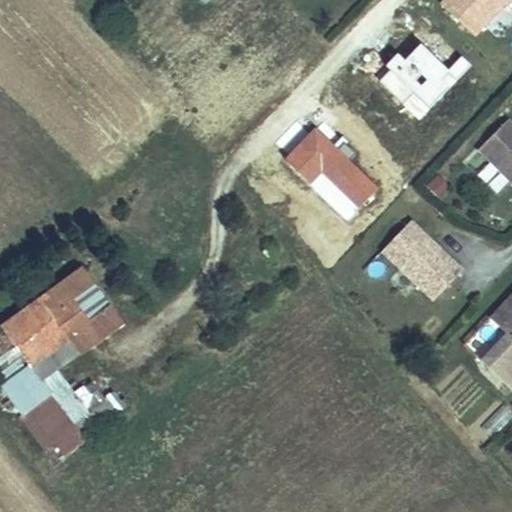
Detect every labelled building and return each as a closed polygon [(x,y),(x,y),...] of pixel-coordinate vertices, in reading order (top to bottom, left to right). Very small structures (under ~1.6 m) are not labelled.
[(511,182),(511,125),(507,121),(479,150),(511,182)] [(420,197),(412,189),(406,195),(415,203),(420,197)] [(462,271),(411,222),(383,252),(434,300),(462,271)] [(122,323),(83,270),(0,329),(0,383),(2,386),(0,387),(0,404),(2,407),(12,399),(39,380),(55,369),(77,352),(79,354),(122,323)] [(511,295),(490,319),(507,335),(481,362),(511,391),(511,295)] [(74,396),(55,369),(39,380),(50,395),(73,427),(87,416),(73,397),(74,396)] [(12,399),(24,414),(50,395),(39,380),(12,399)] [(64,454),(129,404),(126,401),(122,403),(114,392),(105,399),(92,382),(73,397),(87,416),(73,427),(50,395),(24,414),(19,417),(46,450),(56,443),(64,454)] [(511,413),(501,403),(479,425),(492,438),(511,417),(511,413)]
